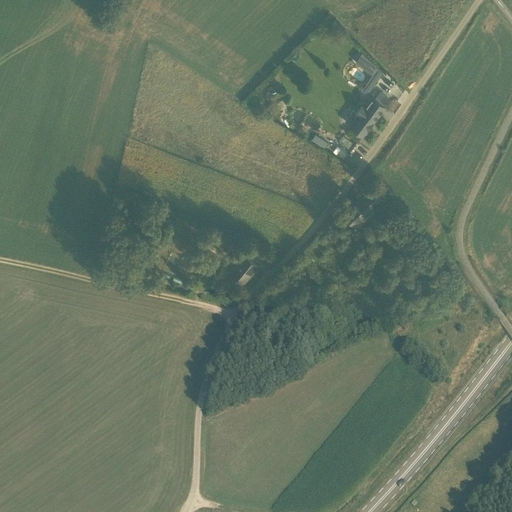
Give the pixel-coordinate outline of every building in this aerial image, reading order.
[(362,53),(356,62),(373,74),(362,90),(368,94),(383,72),(378,67),(362,53)] [(363,136),(385,107),(384,105),(388,99),(380,92),(375,99),(373,98),(367,106),(363,104),(357,112),(354,109),(344,121),(363,136)] [(269,110),(264,113),(273,120),(274,119),(282,115),(277,106),(269,110)] [(325,147),(329,142),(316,133),(313,139),(325,147)] [(357,228),(384,200),(373,187),(343,214),(357,228)] [(365,227),(361,231),(364,235),(369,231),(368,230),(371,227),(369,224),(366,227),(365,227)] [(355,244),(361,237),(354,231),(348,237),(355,244)] [(254,250),(246,243),(242,248),(250,255),(254,250)] [(258,266),(250,259),(241,251),(235,258),(240,262),(230,274),(243,285),(258,266)]
